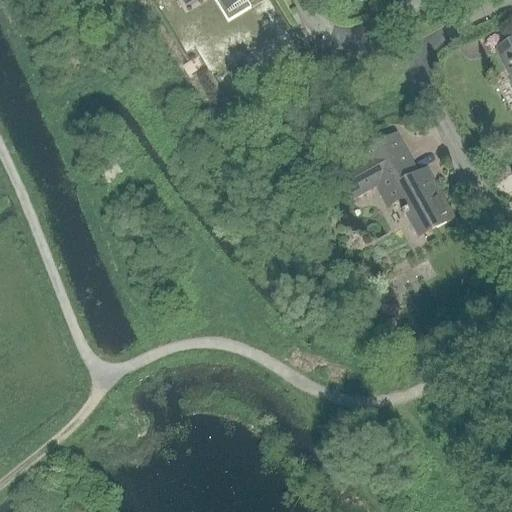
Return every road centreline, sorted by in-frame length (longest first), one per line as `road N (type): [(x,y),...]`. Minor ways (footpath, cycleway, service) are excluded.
road 1 (track): [(0,151),(81,350),(104,381)]
road 2 (track): [(104,381),(199,346),(319,389)]
road 3 (residential): [(511,256),(404,62)]
road 4 (track): [(319,389),(387,398),(511,340)]
road 5 (track): [(104,381),(75,427),(0,490)]
road 6 (residential): [(404,62),(511,4)]
